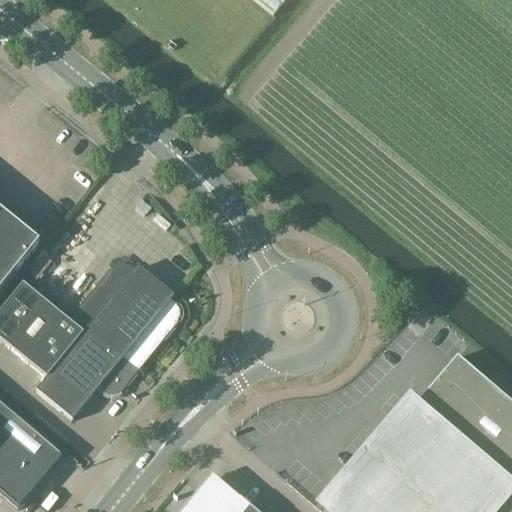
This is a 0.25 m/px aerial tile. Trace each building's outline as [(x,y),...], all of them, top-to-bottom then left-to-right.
[(251,0),(273,17),(287,0),(251,0)] [(0,294),(39,247),(0,215),(0,294)] [(112,270),(71,320),(138,374),(178,325),(177,324),(177,323),(179,320),(179,316),(178,312),(175,309),(177,308),(170,303),(173,300),(137,271),(135,274),(128,268),(127,270),(126,269),(124,268),(122,268),(121,267),(118,268),(116,268),(115,269),(113,271),(112,270)] [(0,316),(0,344),(6,349),(43,305),(23,289),(0,316)] [(6,349),(26,366),(63,321),(43,305),(6,349)] [(120,396),(138,374),(71,320),(71,321),(86,333),(83,338),(46,382),(36,395),(72,424),(97,393),(103,398),(104,397),(108,398),(112,399),(115,398),(118,395),(119,396),(119,395),(120,396)] [(26,366),(46,382),(83,338),(63,321),(26,366)] [(457,360),(415,410),(462,450),(504,400),(457,360)] [(511,407),(504,400),(462,450),(441,474),(485,511),(490,511),(511,486),(511,407)] [(409,406),(368,455),(420,499),(441,474),(462,450),(415,410),(414,410),(409,406)] [(0,409),(0,496),(17,511),(16,511),(18,511),(61,462),(0,409)] [(322,509),(325,511),(408,511),(420,499),(368,455),(322,509)] [(408,511),(485,511),(441,474),(420,499),(408,511)] [(184,511),(250,511),(240,502),(239,503),(212,480),(184,511)] [(511,511),(511,486),(490,511),(511,511)]
